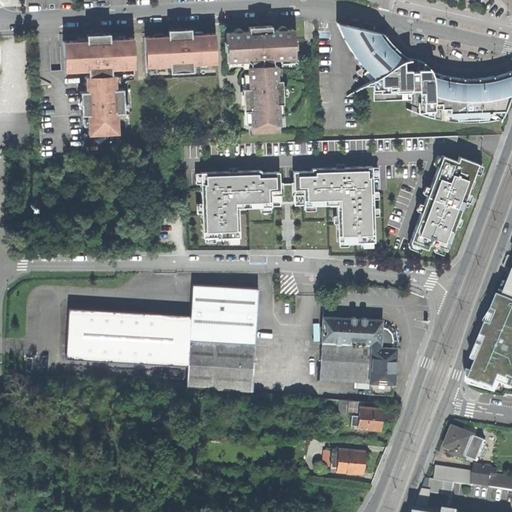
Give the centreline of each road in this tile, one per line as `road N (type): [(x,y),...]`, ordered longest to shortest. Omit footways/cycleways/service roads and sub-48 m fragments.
road 1 (residential): [(511,48),(312,1),(0,17)]
road 2 (residential): [(0,264),(258,264)]
road 3 (secondary): [(453,296),(368,511)]
road 4 (residential): [(453,296),(422,278),(258,264)]
road 5 (secondary): [(445,401),(511,220)]
road 6 (secondary): [(511,134),(453,296)]
